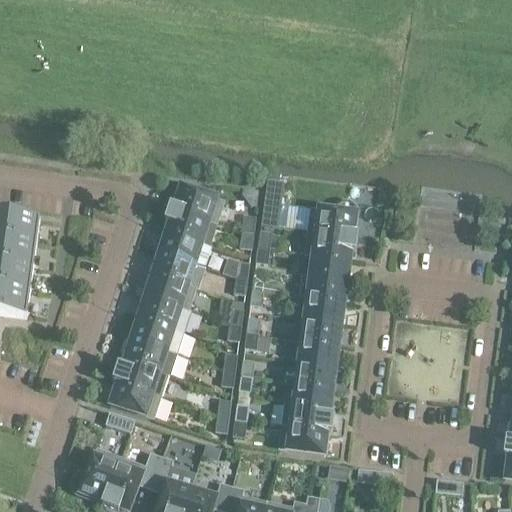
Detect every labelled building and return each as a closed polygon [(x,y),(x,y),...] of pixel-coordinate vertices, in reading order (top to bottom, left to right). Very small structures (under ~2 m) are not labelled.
[(170,211),(170,212),(217,227),(224,205),(181,191),(174,212),(170,211)] [(250,210),(257,211),(258,195),(242,193),(242,199),(250,210)] [(354,210),(353,209),(351,208),(350,207),(348,206),(345,206),(344,206),(342,206),(340,207),(339,208),(338,209),(337,210),(336,211),(336,212),(335,213),(335,215),(311,212),(308,235),(353,241),(356,218),(356,216),(356,214),(355,213),(355,211),(354,210)] [(169,228),(167,235),(210,249),(217,227),(170,212),(165,226),(169,228)] [(0,317),(27,321),(28,314),(40,223),(0,217),(0,317)] [(244,220),(243,236),(253,237),(255,222),(244,220)] [(210,249),(167,235),(164,242),(160,241),(156,255),(205,271),(212,250),(210,249)] [(305,258),(312,259),(350,264),(351,256),(355,257),(357,242),(353,241),(308,235),(305,255),(305,258)] [(252,253),(253,237),(243,236),(241,251),(252,253)] [(260,236),(258,252),(269,253),(271,238),(260,236)] [(268,268),(269,253),(258,252),(257,266),(268,268)] [(205,272),(205,271),(156,255),(151,270),(155,271),(152,278),(195,293),(198,293),(205,272)] [(312,259),(310,280),(347,285),(350,264),(312,259)] [(239,266),(237,282),(248,283),(250,268),(239,266)] [(189,314),(195,293),(152,278),(150,285),(146,284),(142,299),(181,311),(189,314)] [(347,285),(310,280),(302,279),(299,301),(307,302),(344,306),(345,299),(349,300),(351,286),(347,285)] [(255,280),(253,294),(264,296),(266,282),(255,280)] [(245,299),(248,283),(237,282),(235,297),(245,299)] [(262,310),(264,296),(253,294),(251,309),(262,310)] [(174,333),(181,311),(142,299),(137,313),(141,314),(138,321),(174,333)] [(307,302),(304,323),(341,328),(344,306),(307,302)] [(233,312),(230,328),(241,329),(243,314),(233,312)] [(132,328),(127,342),(167,355),(174,333),(138,321),(136,329),(132,328)] [(249,323),(247,337),(258,339),(260,325),(249,323)] [(304,323),(301,344),(338,349),(341,328),(304,323)] [(239,345),(241,329),(230,328),(228,343),(239,345)] [(256,353),(258,339),(247,337),(245,352),(256,353)] [(126,358),(124,365),(160,377),(167,355),(127,342),(123,357),(126,358)] [(301,344),(298,366),(336,371),(338,349),(301,344)] [(226,358),(224,374),(235,375),(237,359),(226,358)] [(153,399),(160,377),(124,365),(122,372),(118,371),(113,386),(117,387),(153,399)] [(243,366),(241,380),(252,381),(254,367),(243,366)] [(298,366),(295,387),(333,392),(336,371),(298,366)] [(233,391),(235,375),(224,374),(222,389),(233,391)] [(252,381),(241,380),(239,394),(250,396),(252,381)] [(153,423),(160,401),(153,399),(117,387),(110,409),(153,423)] [(330,413),(333,392),(295,387),(292,409),(330,413)] [(220,404),(218,420),(228,421),(231,406),(220,404)] [(285,408),(281,431),(327,437),(331,437),(333,422),(329,421),(330,413),(292,409),(285,408)] [(235,425),(246,427),(248,410),(237,409),(235,425)] [(109,417),(105,429),(131,437),(135,425),(109,417)] [(226,437),(228,421),(218,420),(215,435),(226,437)] [(244,441),(246,427),(235,425),(233,440),(244,441)] [(324,460),(327,437),(281,431),(278,454),(324,460)] [(79,498),(103,507),(104,507),(121,462),(96,453),(87,478),(81,477),(76,479),(73,484),(72,489),(75,494),(79,498)] [(145,471),(121,462),(103,509),(102,511),(105,511),(129,511),(138,490),(150,494),(161,461),(150,457),(145,471)] [(185,511),(190,494),(166,486),(173,465),(161,461),(150,494),(162,498),(158,511),(185,511)] [(357,486),(391,490),(393,477),(358,474),(357,486)] [(435,497),(462,500),(463,487),(436,484),(435,497)] [(215,501),(190,494),(185,511),(225,511),(232,491),(220,487),(215,501)] [(243,494),(232,491),(225,511),(265,511),(267,506),(242,501),(243,494)] [(329,511),(330,509),(326,504),(307,500),(305,508),(304,511),(329,511)]
